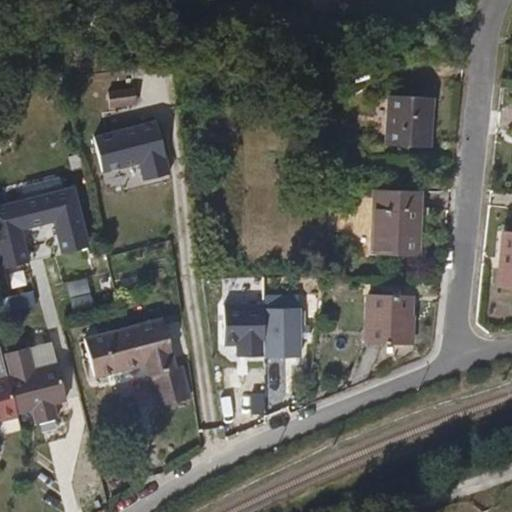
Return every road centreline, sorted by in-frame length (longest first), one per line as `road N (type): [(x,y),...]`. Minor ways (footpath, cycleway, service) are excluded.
road 1 (residential): [(484,0),(443,362)]
road 2 (residential): [(132,511),(289,423),(443,362)]
road 3 (track): [(398,511),(511,470)]
